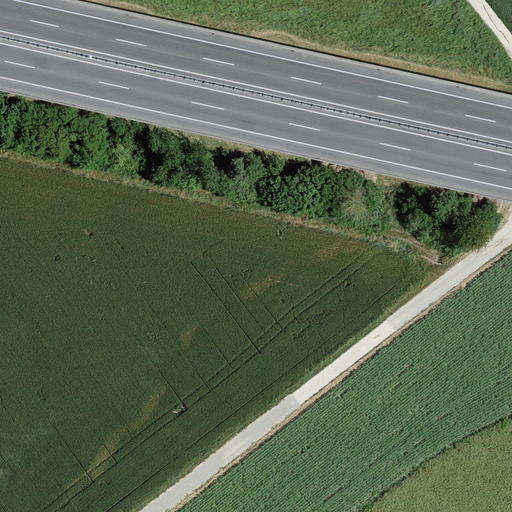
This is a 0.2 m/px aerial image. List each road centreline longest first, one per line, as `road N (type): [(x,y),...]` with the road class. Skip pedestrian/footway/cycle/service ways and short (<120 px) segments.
road 1 (motorway): [(511,125),(0,13)]
road 2 (motorway): [(0,60),(511,172)]
road 3 (track): [(0,153),(393,237),(414,244),(446,284)]
